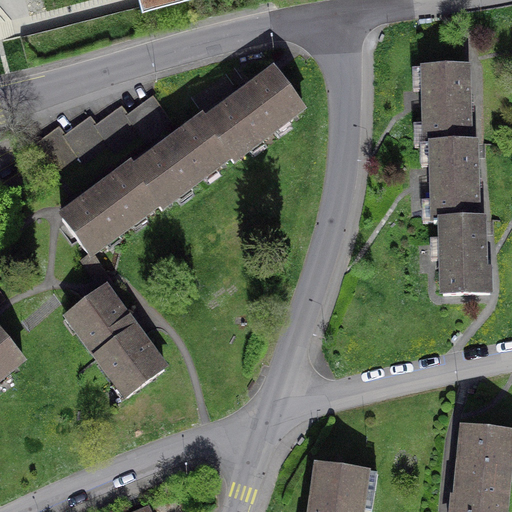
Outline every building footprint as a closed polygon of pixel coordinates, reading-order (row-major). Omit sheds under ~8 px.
[(303,126),(260,66),(156,140),(113,170),(49,215),(92,275),(303,126)] [(471,146),(465,70),(412,75),(418,150),(471,146)] [(41,146),(21,160),(39,185),(55,174),(59,179),(86,160),(89,165),(102,156),(113,170),(156,140),(138,115),(110,135),(103,126),(77,145),(72,137),(47,155),(41,146)] [(480,222),(473,146),(420,151),(427,227),(480,222)] [(489,298),(483,222),(430,227),(436,302),(489,298)] [(161,372),(104,290),(60,321),(117,403),(161,372)] [(0,344),(0,395),(25,374),(0,344)] [(502,511),(511,437),(441,428),(430,511),(502,511)] [(358,511),(364,477),(298,468),(292,511),(358,511)]
